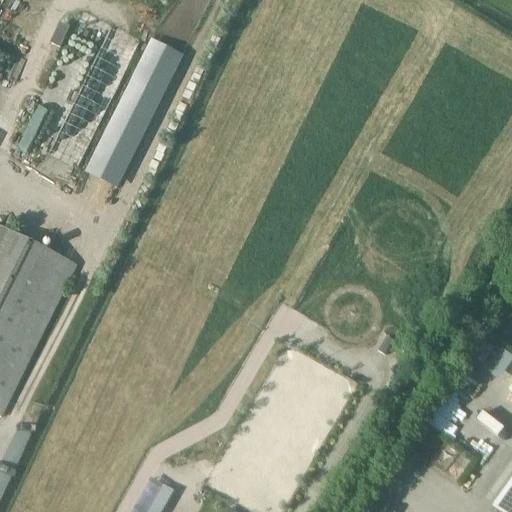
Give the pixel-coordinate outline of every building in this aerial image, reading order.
[(154,44),(87,176),(115,189),(181,58),(154,44)] [(4,230),(12,235),(18,222),(10,218),(4,230)] [(0,418),(3,420),(79,268),(24,241),(12,235),(4,230),(0,228),(0,418)] [(477,438),(481,432),(472,427),(469,432),(477,438)] [(511,511),(511,484),(493,511),(495,511),(511,511)] [(163,511),(174,493),(163,487),(148,511),(163,511)]
